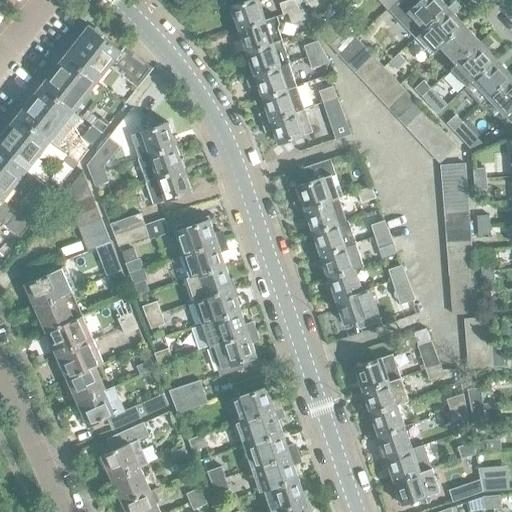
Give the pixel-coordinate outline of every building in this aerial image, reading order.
[(239,31),(266,22),(259,0),(252,0),(231,7),(239,31)] [(284,16),(301,10),(295,0),(289,0),(280,3),(284,16)] [(416,38),(448,8),(440,0),(398,0),(389,9),(416,38)] [(416,38),(433,55),(441,47),(464,25),(454,14),(460,9),(454,3),(448,8),(416,38)] [(288,26),(306,20),(301,10),(284,16),(288,26)] [(283,41),(283,39),(276,18),(266,22),(239,31),(247,53),(283,41)] [(457,64),(481,42),(464,25),(441,47),(457,64)] [(126,46),(122,50),(91,26),(66,57),(97,82),(98,80),(127,103),(154,68),(126,46)] [(340,55),(358,38),(348,28),(340,36),(333,29),(325,36),(330,45),(340,55)] [(487,49),(493,44),(486,37),(481,43),(481,42),(457,64),(452,69),(468,87),(474,81),(497,59),(487,49)] [(349,64),(366,47),(358,38),(340,55),(349,64)] [(255,76),(291,63),(283,41),(247,53),(255,76)] [(308,57),(324,52),(318,41),(305,46),(308,57)] [(357,73),(374,56),(366,47),(349,64),(357,73)] [(312,68),(330,62),(324,52),(308,57),(312,68)] [(399,53),(390,62),(398,70),(407,62),(399,53)] [(365,82),(383,66),(374,56),(357,73),(365,82)] [(98,80),(97,82),(66,57),(42,87),(74,112),(81,118),(93,103),(114,119),(127,103),(98,80)] [(490,98),(511,77),(511,75),(497,59),(474,81),(490,98)] [(249,78),(252,88),(258,86),(262,99),(299,87),(306,84),(298,61),(291,63),(255,76),(249,78)] [(373,91),(391,74),(383,66),(365,82),(373,91)] [(381,99),(399,83),(391,74),(373,91),(381,99)] [(511,77),(490,98),(506,116),(511,110),(511,77)] [(423,97),(432,89),(424,80),(415,89),(423,97)] [(407,92),(401,85),(399,83),(381,99),(390,108),(407,92)] [(324,103),(338,98),(334,86),(320,91),(324,103)] [(50,142),(74,112),(42,87),(18,117),(50,142)] [(265,123),(306,109),(299,87),(262,99),(267,111),(262,113),(265,123)] [(398,117),(416,101),(407,92),(390,108),(398,117)] [(332,126),(347,121),(338,98),(324,103),(332,126)] [(406,126),(424,109),(416,101),(398,117),(406,126)] [(278,144),(314,131),(306,109),(265,123),(268,132),(273,130),(278,144)] [(414,135),(432,118),(424,109),(406,126),(414,135)] [(455,132),(464,123),(456,115),(447,123),(455,132)] [(0,150),(26,171),(27,171),(50,142),(18,117),(0,139),(0,150)] [(423,144),(441,128),(432,118),(414,135),(423,144)] [(103,132),(108,126),(98,119),(94,126),(103,132)] [(150,155),(177,146),(169,123),(142,132),(142,133),(133,136),(140,159),(150,155)] [(88,131),(98,139),(103,132),(93,125),(88,131)] [(431,153),(449,136),(441,128),(423,144),(431,153)] [(93,145),(98,139),(88,131),(83,137),(93,145)] [(449,136),(431,153),(441,163),(458,146),(449,136)] [(91,175),(106,170),(104,166),(120,146),(109,138),(88,165),(91,175)] [(79,142),(74,149),(84,156),(89,150),(89,149),(79,142)] [(158,178),(185,169),(177,146),(150,155),(158,178)] [(74,148),(69,154),(69,155),(70,155),(79,162),(84,156),(74,149),(74,148)] [(27,171),(26,171),(0,150),(0,198),(3,201),(8,195),(17,202),(27,209),(36,217),(55,192),(46,185),(27,171)] [(75,169),(79,163),(79,162),(70,155),(65,162),(75,169)] [(443,178),(466,176),(465,164),(442,166),(443,178)] [(475,179),(487,178),(486,168),(474,169),(475,179)] [(185,169),(158,178),(165,201),(192,192),(185,169)] [(91,175),(96,186),(110,181),(106,170),(91,175)] [(71,207),(94,198),(83,171),(62,198),(71,206),(71,207)] [(305,209),(340,198),(332,174),(298,186),(305,209)] [(444,190),(467,188),(466,176),(443,178),(444,190)] [(475,179),(476,190),(488,189),(487,178),(475,179)] [(55,192),(60,186),(51,179),(46,185),(55,192)] [(362,203),(376,198),(372,187),(358,192),(362,203)] [(445,202),(468,200),(467,188),(444,190),(445,202)] [(0,220),(2,222),(17,202),(8,195),(3,201),(0,204),(0,220)] [(75,217),(98,208),(94,198),(71,207),(75,217)] [(340,223),(332,201),(340,198),(305,209),(313,232),(340,223)] [(446,214),(469,213),(468,200),(445,202),(446,214)] [(11,229),(27,209),(17,202),(2,222),(11,229)] [(80,229),(103,220),(98,208),(75,217),(80,229)] [(21,237),(36,217),(27,209),(11,229),(21,237)] [(115,235),(146,225),(142,213),(110,224),(115,235)] [(447,227),(470,225),(469,213),(446,214),(447,227)] [(479,227),(491,226),(490,215),(478,216),(479,227)] [(209,216),(175,228),(184,255),(224,242),(221,232),(215,234),(209,216)] [(84,240),(107,231),(103,220),(80,229),(84,240)] [(321,255),(356,243),(349,220),(340,223),(313,232),(321,255)] [(375,237),(390,232),(385,220),(371,225),(375,237)] [(115,235),(119,246),(150,236),(146,225),(115,235)] [(471,237),(470,228),(470,225),(447,227),(448,239),(471,237)] [(479,227),(480,237),(492,236),(491,226),(479,227)] [(89,251),(111,242),(107,231),(84,240),(89,251)] [(379,248),(394,243),(390,232),(375,237),(379,248)] [(448,251),(472,249),(471,237),(448,239),(448,251)] [(226,266),(222,253),(227,251),(224,242),(184,255),(192,277),(188,278),(189,279),(226,266)] [(355,269),(364,266),(356,243),(321,255),(329,278),(355,269)] [(449,263),(473,262),(472,249),(448,251),(449,263)] [(144,268),(141,258),(126,263),(130,273),(144,268)] [(450,275),(474,273),(473,262),(449,263),(450,275)] [(482,273),(495,272),(494,262),(481,263),(482,273)] [(393,281),(407,276),(403,265),(389,270),(393,281)] [(196,301),(234,289),(226,266),(189,279),(196,301)] [(130,273),(134,285),(148,280),(144,268),(130,273)] [(371,288),(363,291),(355,269),(329,278),(337,301),(371,289),(371,288)] [(112,285),(126,279),(122,270),(108,277),(112,285)] [(482,273),(483,285),(496,283),(495,272),(482,273)] [(72,292),(63,296),(53,273),(25,285),(36,310),(73,294),(72,292)] [(475,286),(474,275),(474,273),(450,275),(451,288),(475,286)] [(401,305),(414,300),(415,300),(407,276),(393,281),(401,305)] [(452,300),(476,298),(475,286),(451,288),(452,300)] [(208,323),(242,312),(234,289),(196,301),(204,324),(207,323),(208,323)] [(383,322),(379,312),(371,289),(337,301),(344,324),(356,320),(359,330),(383,322)] [(46,333),(83,317),(73,294),(36,310),(46,333)] [(476,298),(452,300),(453,314),(477,312),(476,298)] [(148,318),(162,313),(158,301),(143,306),(148,318)] [(122,327),(136,321),(132,312),(118,319),(122,327)] [(251,322),(246,324),(242,312),(208,323),(215,345),(211,347),(254,332),(251,322)] [(148,318),(152,329),(166,324),(162,313),(148,318)] [(57,356),(94,340),(83,317),(46,333),(57,356)] [(466,331),(491,329),(490,317),(465,319),(466,331)] [(125,335),(139,329),(136,321),(122,327),(125,335)] [(467,343),(492,342),(491,329),(466,331),(467,343)] [(259,363),(252,343),(257,341),(254,332),(211,347),(221,376),(259,363)] [(95,367),(104,363),(94,340),(57,356),(67,380),(95,367)] [(426,369),(441,364),(432,340),(418,345),(426,369)] [(493,354),(492,346),(492,342),(467,343),(468,355),(493,354)] [(493,355),(504,354),(504,345),(492,346),(493,354),(493,355)] [(155,353),(159,365),(173,360),(169,348),(155,353)] [(390,381),(402,377),(394,354),(355,367),(362,390),(390,381)] [(494,367),(493,355),(493,354),(468,355),(469,369),(494,367)] [(493,355),(494,367),(505,366),(504,354),(493,355)] [(130,380),(155,369),(151,360),(137,366),(139,372),(129,376),(130,380)] [(445,375),(443,371),(441,364),(426,369),(430,380),(445,375)] [(78,404),(106,391),(95,367),(67,380),(78,404)] [(370,413),(398,404),(409,401),(402,377),(390,381),(362,390),(370,413)] [(174,402),(205,392),(201,380),(170,391),(174,402)] [(278,399),(272,401),(267,388),(233,399),(241,422),(281,408),(278,399)] [(468,389),(471,404),(483,403),(482,388),(468,389)] [(106,391),(78,404),(89,428),(117,416),(106,391)] [(174,402),(178,413),(209,403),(205,392),(174,402)] [(142,403),(147,415),(170,405),(164,393),(142,403)] [(451,411),(467,405),(464,393),(447,400),(451,411)] [(485,419),(483,403),(471,404),(473,420),(485,419)] [(378,436),(405,426),(398,404),(370,413),(378,436)] [(455,422),(469,418),(467,405),(451,411),(455,422)] [(281,408),(238,423),(246,446),(282,433),(278,420),(285,417),(281,408)] [(140,468),(139,467),(149,463),(138,440),(150,435),(144,423),(108,439),(113,452),(102,457),(112,481),(140,468)] [(386,458),(413,449),(405,426),(378,436),(386,458)] [(294,444),(287,447),(282,433),(246,446),(246,447),(256,443),(263,465),(298,453),(294,444)] [(189,440),(193,451),(207,447),(203,435),(189,440)] [(487,440),(488,451),(502,450),(501,439),(487,440)] [(476,454),(474,442),(458,447),(462,459),(476,454)] [(393,480),(432,467),(425,445),(413,449),(386,458),(393,480)] [(175,462),(189,456),(185,447),(171,454),(175,462)] [(298,479),(293,464),(300,461),(298,453),(263,465),(253,468),(261,491),(298,479)] [(212,482),(226,477),(223,466),(207,471),(212,482)] [(484,492),(511,490),(509,466),(479,468),(481,479),(482,492),(484,492)] [(428,495),(421,472),(433,468),(432,467),(393,480),(401,504),(428,495)] [(123,504),(150,492),(140,468),(112,481),(123,504)] [(212,482),(216,494),(230,489),(226,477),(212,482)] [(274,511),(306,502),(298,479),(261,491),(261,492),(265,490),(272,511),(274,511)] [(454,502),(482,492),(481,479),(450,490),(454,502)] [(191,503),(205,497),(201,487),(187,494),(191,503)] [(126,511),(159,511),(150,492),(123,504),(126,511)] [(492,496),(494,509),(503,508),(501,495),(492,496)] [(485,510),(494,509),(492,496),(483,497),(485,510)] [(194,510),(208,504),(205,497),(191,503),(194,510)] [(309,511),(306,502),(274,511),(309,511)]
